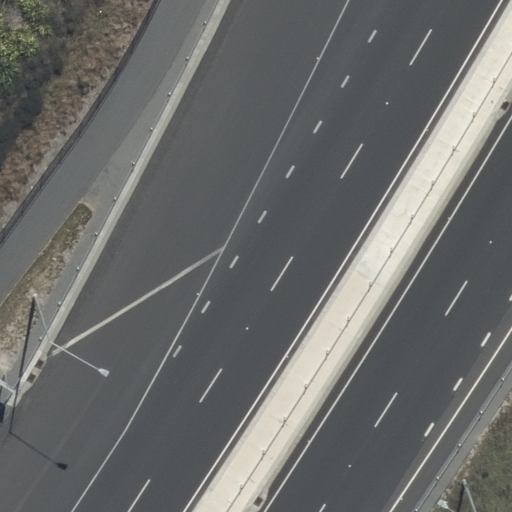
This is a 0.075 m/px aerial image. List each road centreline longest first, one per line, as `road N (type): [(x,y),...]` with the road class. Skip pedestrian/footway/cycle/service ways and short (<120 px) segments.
road 1 (motorway): [(128,511),(449,0)]
road 2 (trunk): [(124,511),(370,0)]
road 3 (trunk): [(511,201),(320,511)]
